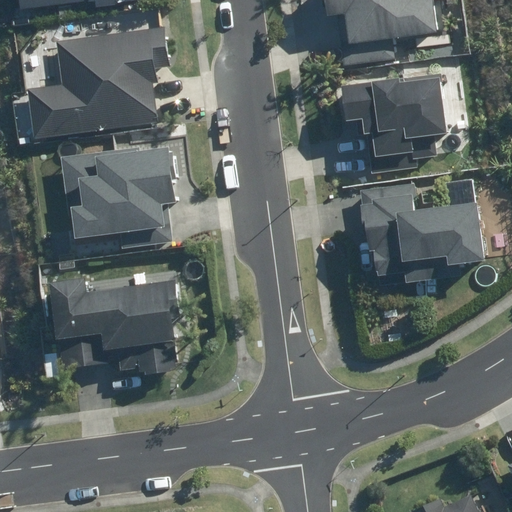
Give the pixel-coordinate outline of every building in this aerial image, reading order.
[(18,0),(20,15),(131,0),(18,0)] [(348,44),(438,33),(433,0),(326,0),(328,16),(344,14),(348,44)] [(26,93),(33,140),(160,122),(154,80),(160,79),(158,69),(171,67),(165,29),(58,44),(64,87),(26,93)] [(441,79),(341,86),(344,120),(375,118),(378,158),(417,155),(415,135),(445,133),(441,79)] [(136,248),(175,242),(169,204),(179,203),(170,142),(61,158),(73,241),(134,232),(136,248)] [(418,183),(360,192),(370,267),(447,256),(449,265),(484,260),(477,204),(422,212),(418,183)] [(46,282),(58,371),(95,366),(92,339),(102,337),(104,352),(134,348),(138,375),(182,369),(176,319),(183,318),(176,266),(46,282)] [(481,511),(474,496),(443,510),(437,496),(412,507),(414,511),(481,511)]
